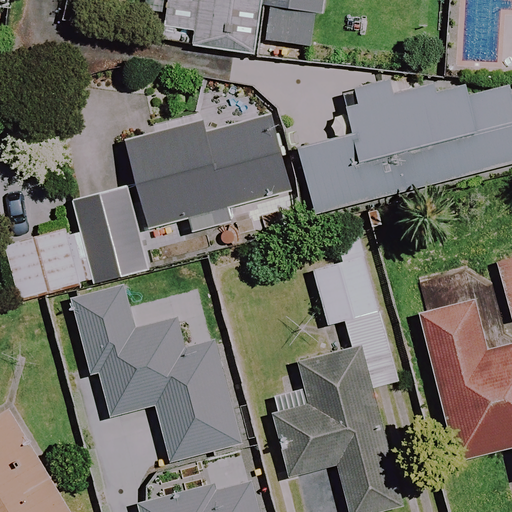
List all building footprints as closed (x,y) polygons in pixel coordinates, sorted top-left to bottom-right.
[(255,13),(256,0),(167,0),(162,45),(249,56),(251,42),(255,13)] [(264,14),(260,43),(313,50),(319,0),(256,0),(255,13),(264,14)] [(511,166),(511,136),(502,89),(461,98),(458,84),(353,107),(360,137),(297,151),(311,214),(432,188),(431,184),(511,166)] [(77,228),(94,285),(148,269),(138,235),(284,195),(263,118),(197,136),(192,119),(116,139),(129,186),(70,203),(77,228)] [(0,250),(16,305),(93,283),(77,228),(0,250)] [(373,314),(353,236),(332,241),(338,266),(309,273),(322,327),(373,314)] [(511,320),(511,257),(494,261),(508,322),(511,320)] [(128,334),(118,290),(68,302),(96,421),(148,409),(162,466),(241,447),(216,343),(177,352),(170,324),(128,334)] [(511,345),(506,347),(495,297),(419,315),(453,464),(508,451),(511,470),(511,345)] [(381,511),(398,508),(361,345),(291,361),(302,408),(271,415),(285,478),(334,467),(344,511),(381,511)] [(64,511),(6,410),(0,413),(0,511),(64,511)] [(255,511),(249,481),(138,504),(139,511),(255,511)]
